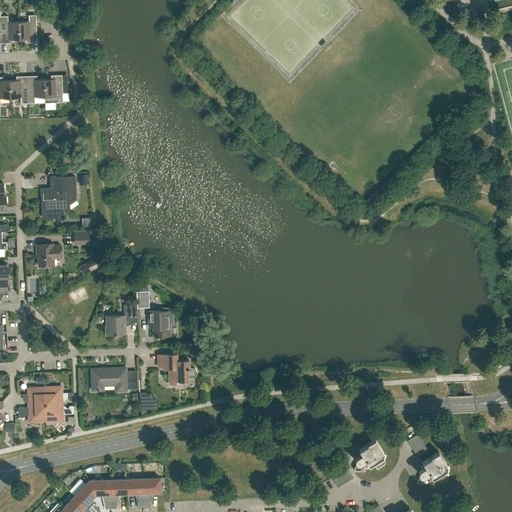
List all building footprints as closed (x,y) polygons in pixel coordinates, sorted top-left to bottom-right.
[(26,42),(37,42),(36,14),(28,15),(29,21),(18,21),(19,39),(26,38),(26,42)] [(2,43),(12,42),(12,39),(19,39),(18,21),(8,21),(8,15),(1,16),(2,43)] [(55,102),(63,102),(62,74),(51,75),(51,78),(44,79),(45,96),(55,96),(55,102)] [(35,103),(34,97),(45,96),(44,79),(37,79),(37,75),(27,76),(28,103),(35,103)] [(0,97),(10,97),(9,80),(3,80),(2,76),(0,76),(0,97)] [(20,97),(21,103),(28,103),(27,76),(16,76),(16,79),(9,80),(10,97),(20,97)] [(76,197),(76,192),(75,176),(50,177),(50,178),(54,178),(55,188),(41,188),(42,217),(55,217),(55,220),(66,219),(66,210),(67,209),(66,203),(66,202),(68,202),(73,197),(76,197)] [(74,244),(89,244),(89,231),(74,231),(74,244)] [(54,265),(53,257),(61,257),(61,245),(53,245),(53,243),(36,244),(37,252),(38,252),(39,266),(54,265)] [(91,271),(100,266),(100,265),(96,258),(86,263),(90,270),(91,271)] [(0,277),(6,277),(6,278),(9,277),(8,277),(8,270),(8,267),(6,265),(4,265),(0,265),(0,277)] [(148,291),(136,291),(137,307),(149,307),(148,291)] [(170,335),(169,321),(165,321),(165,310),(148,311),(149,329),(153,329),(153,336),(156,336),(157,337),(159,337),(159,335),(170,335)] [(125,315),(106,316),(106,325),(105,325),(105,334),(125,333),(125,315)] [(162,378),(168,378),(168,382),(170,384),(176,384),(176,381),(188,381),(188,377),(192,377),(193,377),(194,376),(195,376),(195,375),(196,375),(196,374),(196,373),(197,373),(197,372),(196,371),(196,370),(196,369),(195,368),(194,368),(193,367),(192,367),(189,367),(188,359),(176,360),(176,353),(160,353),(161,365),(162,365),(162,367),(162,368),(163,368),(163,369),(169,368),(169,377),(162,378)] [(92,368),(92,390),(103,390),(103,385),(115,384),(116,390),(126,390),(126,388),(137,388),(137,382),(126,382),(126,367),(92,368)] [(73,392),(67,392),(62,392),(62,388),(60,386),(44,387),(45,404),(63,403),(62,403),(62,401),(64,401),(67,397),(70,400),(74,400),(73,392)] [(28,404),(27,404),(45,404),(44,387),(29,387),(28,389),(28,393),(23,394),(23,399),(26,402),(28,402),(28,404)] [(148,401),(148,393),(140,393),(140,409),(156,408),(156,400),(148,401)] [(67,408),(64,405),(62,405),(62,403),(63,403),(45,404),(46,420),(61,420),(63,418),(62,414),(67,413),(67,408)] [(30,421),(45,421),(46,420),(45,404),(27,404),(28,404),(28,406),(18,407),(19,417),(25,417),(25,415),(28,415),(29,419),(30,421)] [(412,450),(417,447),(415,443),(420,440),(413,429),(403,435),(412,450)] [(384,452),(375,439),(358,449),(362,454),(357,457),(356,457),(356,458),(356,459),(356,460),(356,461),(357,462),(353,469),(355,469),(356,470),(357,470),(359,470),(361,470),(362,469),(363,469),(364,469),(373,463),(383,457),(384,452)] [(447,465),(439,451),(422,462),(425,467),(420,470),(420,471),(419,471),(419,472),(419,473),(420,474),(421,475),(417,481),(417,482),(418,482),(419,483),(420,483),(421,483),(422,483),(423,483),(425,483),(426,482),(427,482),(428,481),(446,470),(447,465)] [(334,482),(350,472),(343,462),(327,472),(334,482)] [(89,501),(95,494),(89,480),(87,475),(83,480),(86,483),(74,495),(89,509),(92,511),(98,511),(100,511),(94,503),(93,504),(89,501)] [(160,481),(160,477),(143,478),(144,507),(150,507),(151,497),(150,497),(150,492),(160,492),(160,488),(163,484),(160,481)] [(118,499),(117,498),(116,493),(127,493),(126,478),(110,479),(111,508),(117,508),(118,499)] [(136,498),(138,507),(144,507),(143,478),(126,478),(127,493),(137,493),(137,498),(136,498)] [(111,508),(110,479),(89,480),(95,494),(104,494),(104,499),(103,499),(105,508),(111,508)] [(78,511),(81,510),(83,511),(91,511),(92,511),(74,495),(63,507),(68,511),(78,511)]
